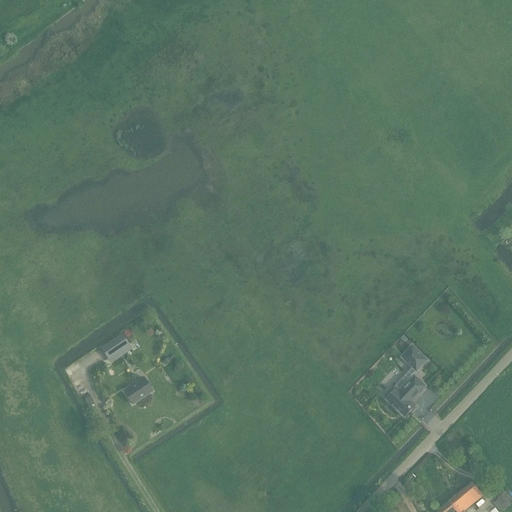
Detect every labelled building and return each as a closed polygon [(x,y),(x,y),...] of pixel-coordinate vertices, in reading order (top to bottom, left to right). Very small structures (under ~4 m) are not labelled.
[(101,348),(108,358),(128,345),(122,335),(101,348)] [(411,401),(414,398),(425,386),(416,378),(420,374),(417,371),(427,360),(417,351),(413,347),(412,346),(412,347),(411,348),(402,357),(412,367),(412,368),(386,395),(388,398),(386,400),(405,417),(416,406),(411,401)] [(123,391),(132,404),(152,391),(143,378),(123,391)] [(89,395),(83,398),(86,404),(92,402),(89,395)] [(453,511),(455,510),(456,511),(462,511),(483,495),(473,482),(437,511),(453,511)] [(500,511),(511,503),(511,499),(505,491),(497,498),(498,499),(493,503),(500,511)]
